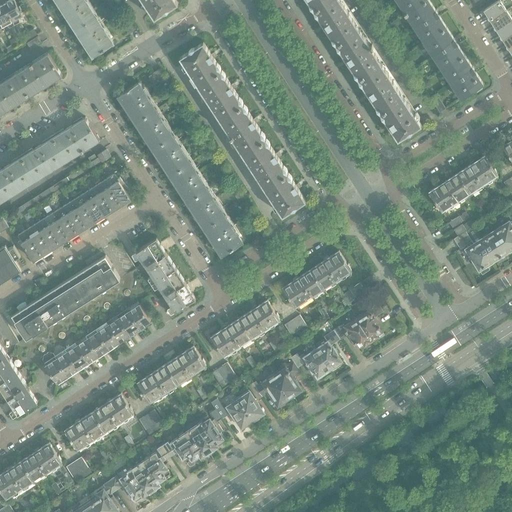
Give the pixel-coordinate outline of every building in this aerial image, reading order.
[(22,11),(19,6),(20,5),(18,6),(14,0),(10,0),(3,4),(15,25),(19,22),(19,18),(23,16),(21,12),(23,11),(22,11)] [(95,15),(87,1),(88,0),(86,0),(85,0),(63,0),(59,3),(76,29),(99,15),(98,13),(95,15)] [(178,3),(176,0),(145,0),(152,10),(150,11),(155,18),(164,13),(167,12),(170,9),(178,3)] [(329,0),(307,0),(310,3),(311,7),(313,9),(314,10),(329,0)] [(360,29),(340,0),(329,0),(314,10),(314,11),(315,14),(318,17),(332,38),(333,41),(336,43),(336,44),(360,29)] [(436,11),(429,0),(396,0),(400,5),(402,4),(407,11),(404,13),(406,16),(408,14),(413,21),(411,23),(414,28),(437,13),(436,12),(436,11)] [(490,19),(511,5),(511,0),(498,0),(484,9),(488,15),(487,16),(488,18),(489,19),(490,19)] [(15,25),(3,4),(0,5),(0,22),(3,27),(7,25),(9,27),(15,25)] [(496,29),(511,18),(511,5),(490,19),(494,25),(494,26),(494,27),(495,28),(496,29)] [(454,39),(447,28),(439,15),(438,15),(437,13),(414,28),(418,34),(420,33),(425,40),(423,41),(424,44),(427,42),(431,49),(429,50),(433,56),(455,42),(454,40),(454,39)] [(114,43),(103,26),(97,17),(99,16),(99,15),(76,29),(93,56),(114,43)] [(134,31),(127,20),(126,21),(124,18),(122,20),(123,22),(122,23),(129,34),(134,31)] [(502,38),(511,32),(511,18),(496,29),(500,35),(500,37),(501,38),(502,38)] [(27,41),(37,34),(33,29),(23,35),(27,41)] [(371,47),(373,46),(374,46),(372,44),(370,45),(360,29),(336,44),(337,45),(338,48),(340,51),(354,72),(355,75),(358,78),(382,63),(371,47)] [(509,48),(511,45),(511,32),(502,38),(503,39),(506,44),(506,45),(506,46),(507,48),(509,48)] [(31,49),(42,42),(38,36),(27,43),(31,49)] [(220,65),(217,63),(203,42),(195,47),(191,48),(189,51),(180,57),(191,75),(193,73),(200,83),(221,69),(220,65)] [(474,69),(465,55),(457,43),(456,43),(455,42),(433,56),(436,61),(438,60),(443,67),(441,68),(442,71),(444,70),(449,77),(447,78),(451,84),(474,69)] [(63,75),(50,54),(49,55),(47,52),(32,61),(33,62),(30,63),(15,72),(30,96),(62,76),(63,75)] [(404,97),(382,63),(358,78),(359,79),(360,83),(363,85),(376,106),(377,110),(380,112),(381,113),(404,97)] [(166,80),(159,69),(154,73),(160,84),(162,83),(163,85),(166,83),(164,81),(166,80)] [(239,97),(236,91),(226,76),(225,73),(222,70),(221,69),(200,83),(222,118),(244,104),(243,103),(242,99),(239,97)] [(482,85),(484,84),(483,83),(474,69),(451,84),(455,90),(457,88),(461,95),(459,97),(460,99),(477,88),(477,89),(482,86),(482,85)] [(0,114),(30,96),(15,72),(0,81),(0,114)] [(157,109),(139,82),(119,95),(136,122),(157,109)] [(422,125),(404,97),(381,113),(382,117),(385,119),(398,140),(407,134),(410,133),(413,130),(422,125)] [(446,108),(438,97),(433,101),(440,112),(446,108)] [(262,131),(260,129),(248,110),(247,107),(244,105),(244,104),(222,118),(233,134),(231,135),(232,137),(234,136),(244,152),(266,138),(265,137),(264,134),(262,131)] [(173,135),(163,119),(157,109),(136,122),(154,148),(173,135)] [(100,140),(85,117),(83,119),(82,117),(74,122),(75,124),(64,130),(63,129),(53,135),(68,160),(83,151),(82,151),(85,149),(85,150),(100,141),(99,140),(100,140)] [(68,160),(53,135),(42,142),(43,143),(33,150),(32,148),(22,155),(37,180),(68,160)] [(191,162),(180,145),(173,135),(154,148),(171,175),(191,162)] [(284,166),(280,160),(270,145),(269,141),(266,139),(266,138),(244,152),(267,186),(288,172),(288,171),(287,168),(284,166)] [(511,139),(503,146),(511,159),(511,161),(511,139)] [(204,151),(211,146),(209,142),(202,147),(204,151)] [(111,156),(107,149),(98,154),(99,157),(102,161),(111,156)] [(37,180),(22,155),(11,161),(12,163),(2,169),(1,168),(0,168),(0,190),(6,199),(37,180)] [(497,172),(494,167),(493,168),(485,155),(475,161),(474,160),(470,163),(469,163),(470,164),(457,173),(470,193),(480,186),(481,189),(483,187),(482,185),(495,177),(496,179),(498,177),(497,175),(498,174),(497,173),(497,172)] [(208,188),(197,172),(191,162),(171,175),(188,201),(208,188)] [(306,200),(301,191),(292,179),(291,175),(289,173),(288,172),(267,186),(273,196),(271,198),(283,215),(291,210),(295,208),(297,206),(306,200)] [(131,199),(118,178),(115,173),(106,179),(122,204),(131,199)] [(460,199),(470,193),(457,173),(444,182),(443,180),(443,181),(439,183),(439,185),(429,191),(438,204),(437,205),(440,210),(441,209),(442,211),(443,210),(445,212),(446,211),(445,209),(458,201),(460,203),(462,201),(460,199)] [(122,204),(106,179),(88,190),(104,216),(122,204)] [(225,215),(214,198),(208,188),(188,201),(205,228),(225,215)] [(104,216),(88,190),(79,196),(96,221),(104,216)] [(96,221),(79,196),(71,201),(87,227),(96,221)] [(500,207),(493,198),(491,199),(497,209),(500,207)] [(497,209),(491,199),(489,201),(495,210),(497,209)] [(87,227),(71,201),(62,207),(78,232),(87,227)] [(511,206),(508,208),(511,213),(509,215),(511,218),(493,230),(502,244),(504,242),(511,252),(511,251),(511,206)] [(78,232),(62,207),(53,213),(69,238),(78,232)] [(69,238),(53,213),(44,218),(60,243),(69,238)] [(243,242),(231,224),(225,215),(205,228),(222,255),(243,242)] [(0,233),(9,227),(2,216),(0,217),(0,233)] [(459,216),(449,222),(453,227),(462,221),(459,216)] [(262,229),(255,218),(254,219),(252,217),(250,218),(251,220),(250,221),(257,232),(262,229)] [(60,243),(44,218),(36,224),(52,249),(60,243)] [(52,249),(36,224),(27,229),(43,255),(52,249)] [(467,231),(463,225),(462,224),(454,229),(458,236),(467,231)] [(43,255),(27,229),(18,235),(34,260),(43,255)] [(511,252),(504,242),(502,244),(493,230),(487,234),(486,233),(480,236),(481,237),(490,251),(488,253),(493,261),(501,256),(502,258),(511,252)] [(490,251),(481,237),(474,242),(467,231),(458,236),(454,239),(461,248),(466,245),(467,247),(466,248),(470,253),(469,254),(470,256),(468,257),(472,263),(474,262),(479,269),(482,267),(483,267),(485,266),(486,268),(494,263),(493,261),(488,253),(490,251)] [(176,268),(162,246),(157,237),(136,251),(144,263),(156,281),(176,268)] [(0,282),(22,269),(16,259),(21,256),(14,245),(13,245),(13,246),(9,248),(6,244),(0,247),(0,282)] [(351,268),(348,263),(347,263),(339,250),(329,257),(328,256),(323,259),(324,260),(311,268),(324,288),(335,281),(336,283),(338,281),(337,280),(349,272),(350,274),(352,273),(350,271),(352,270),(351,268)] [(107,322),(117,315),(127,308),(138,301),(160,287),(156,281),(144,263),(120,278),(106,255),(12,315),(27,337),(15,344),(5,351),(9,358),(18,371),(22,377),(44,363),(55,356),(65,349),(76,342),(86,336),(96,329),(107,322)] [(196,298),(187,284),(176,268),(156,281),(160,287),(176,311),(196,298)] [(313,295),(323,288),(324,288),(311,268),(298,277),(297,276),(293,278),(292,279),(293,280),(283,287),(292,300),(291,300),(294,305),(295,305),(296,306),(297,305),(298,308),(300,306),(299,304),(312,296),(313,298),(315,297),(313,295)] [(360,283),(350,289),(353,294),(363,287),(360,283)] [(363,287),(353,294),(356,299),(366,293),(363,287)] [(380,325),(374,316),(383,311),(377,302),(376,302),(373,298),(369,301),(371,305),(369,307),(370,309),(369,310),(369,309),(356,317),(372,340),(378,336),(379,338),(378,338),(379,338),(384,335),(379,326),(380,326),(379,325),(380,325)] [(280,317),(277,312),(276,312),(267,299),(257,306),(256,305),(252,307),(252,308),(253,309),(240,318),(252,337),(263,331),(264,332),(265,332),(266,331),(265,329),(277,321),(279,323),(280,322),(279,320),(280,319),(279,317),(280,317)] [(151,321),(138,301),(127,308),(140,328),(151,321)] [(140,328),(127,308),(117,315),(130,335),(140,328)] [(329,318),(323,308),(321,309),(327,319),(329,318)] [(327,319),(321,309),(319,311),(325,320),(327,319)] [(130,335),(117,315),(107,322),(119,341),(130,335)] [(307,325),(300,315),(295,318),(302,328),(303,327),(307,325)] [(372,340),(356,317),(343,326),(344,327),(341,328),(339,326),(334,329),(341,338),(348,333),(354,342),(355,342),(356,341),(362,350),(367,346),(366,344),(372,340)] [(242,344),(252,337),(240,318),(226,326),(226,325),(221,328),(222,329),(212,336),(220,349),(219,350),(223,354),(224,355),(226,355),(227,357),(229,355),(228,354),(240,345),(241,347),(243,346),(242,344)] [(302,328),(295,318),(290,321),(297,331),(299,330),(302,328)] [(297,331),(290,321),(285,324),(292,335),(295,332),(297,331)] [(119,341),(107,322),(96,329),(109,348),(119,341)] [(109,348),(96,329),(86,336),(98,355),(109,348)] [(338,354),(334,347),(332,344),(341,338),(334,329),(334,330),(328,334),(332,338),(329,340),(328,339),(315,348),(331,370),(338,365),(337,364),(342,361),(337,355),(338,354)] [(98,355),(86,336),(76,342),(88,362),(98,355)] [(88,362),(76,342),(65,349),(78,368),(88,362)] [(0,383),(18,371),(9,358),(5,351),(0,343),(0,383)] [(206,363),(203,358),(202,358),(194,345),(183,352),(183,351),(178,353),(179,355),(166,363),(179,383),(189,377),(190,378),(192,377),(191,375),(204,367),(205,369),(207,368),(205,366),(206,365),(205,363),(206,363)] [(331,370),(315,348),(304,356),(303,354),(299,356),(297,353),(291,357),(293,360),(298,367),(306,361),(313,371),(314,371),(318,377),(322,374),(324,375),(331,370)] [(78,368),(65,349),(55,356),(67,375),(78,368)] [(67,375),(55,356),(44,363),(57,382),(67,375)] [(291,375),(293,374),(294,375),(300,370),(298,367),(293,360),(273,373),(290,397),(291,396),(292,396),(296,394),(296,392),(301,389),(300,388),(301,387),(298,383),(297,383),(296,383),(296,380),(295,380),(291,375)] [(234,373),(227,362),(222,365),(229,376),(230,375),(234,373)] [(168,390),(178,384),(179,383),(166,363),(153,372),(152,371),(147,374),(148,375),(138,382),(146,395),(149,400),(150,400),(151,401),(152,400),(153,403),(155,401),(154,400),(166,392),(167,393),(169,392),(168,390)] [(229,376),(222,365),(217,368),(224,379),(227,377),(229,376)] [(224,379),(217,368),(212,372),(219,382),(223,380),(224,379)] [(38,401),(29,388),(22,377),(18,371),(0,383),(0,387),(18,415),(38,401)] [(290,397),(273,373),(255,385),(263,396),(269,391),(272,395),(272,397),(274,397),(274,398),(274,400),(276,403),(278,404),(283,401),(285,401),(288,399),(288,398),(290,397)] [(263,396),(255,385),(253,382),(249,385),(258,399),(263,396)] [(261,408),(259,404),(256,400),(250,391),(240,397),(239,396),(237,397),(254,422),(260,418),(259,416),(264,412),(264,410),(262,408),(261,408)] [(134,410),(130,405),(130,406),(121,393),(111,399),(110,398),(106,401),(106,402),(93,411),(106,431),(116,424),(118,426),(120,425),(119,423),(131,414),(133,417),(134,415),(133,413),(134,413),(133,411),(134,410)] [(254,422),(237,397),(236,397),(237,399),(227,406),(238,423),(238,424),(240,427),(241,427),(242,428),(247,424),(248,426),(254,422)] [(227,414),(219,401),(214,405),(216,408),(223,417),(227,414)] [(223,417),(216,408),(211,412),(217,421),(223,417)] [(161,419),(154,409),(149,413),(156,423),(157,422),(161,419)] [(96,437),(106,431),(93,411),(80,420),(79,418),(75,421),(75,423),(65,429),(74,442),(73,443),(76,448),(77,447),(78,449),(79,448),(81,450),(82,449),(81,447),(94,439),(95,440),(97,439),(96,437)] [(156,423),(149,413),(145,415),(151,426),(153,424),(156,423)] [(151,426),(145,415),(140,419),(146,429),(150,426),(151,426)] [(225,437),(221,432),(223,430),(219,424),(218,424),(216,425),(213,420),(210,416),(203,421),(202,420),(196,423),(197,425),(208,441),(209,441),(214,448),(225,441),(223,438),(225,437)] [(208,441),(197,425),(191,429),(190,428),(184,431),(185,433),(201,457),(206,453),(206,454),(213,449),(213,448),(214,448),(209,441),(208,441)] [(201,457),(185,433),(179,436),(179,435),(170,440),(169,439),(163,444),(169,453),(177,448),(181,453),(179,455),(182,460),(184,458),(187,462),(190,465),(191,465),(194,463),(195,462),(194,461),(201,457)] [(62,459),(59,454),(58,455),(50,442),(39,448),(39,447),(34,450),(35,451),(22,460),(35,480),(45,473),(47,475),(48,474),(47,472),(60,463),(61,466),(63,464),(61,462),(62,462),(61,460),(62,459)] [(165,464),(161,459),(169,453),(163,444),(157,447),(158,449),(149,455),(150,456),(144,460),(159,484),(167,479),(165,477),(167,476),(167,475),(170,473),(168,469),(170,467),(167,463),(165,464)] [(88,467),(82,457),(77,460),(83,470),(85,469),(88,467)] [(159,484),(144,460),(143,459),(142,459),(138,462),(139,463),(133,467),(144,484),(143,485),(148,492),(155,488),(155,487),(159,484)] [(25,486),(35,480),(22,460),(9,469),(8,467),(3,470),(4,472),(0,474),(0,488),(2,491),(1,492),(5,497),(5,496),(6,498),(8,497),(9,499),(11,498),(10,496),(23,488),(24,490),(26,488),(25,486)] [(83,470),(77,460),(72,463),(78,473),(81,472),(83,470)] [(78,473),(72,463),(67,466),(73,477),(77,474),(78,473)] [(144,484),(133,467),(132,466),(127,469),(128,471),(118,477),(116,475),(109,479),(109,480),(116,489),(121,485),(119,483),(122,481),(125,486),(124,487),(123,488),(127,495),(129,493),(133,499),(135,497),(136,499),(148,492),(143,485),(144,484)] [(117,502),(113,496),(110,498),(107,493),(109,491),(111,493),(116,489),(109,480),(104,483),(106,485),(90,496),(98,508),(99,508),(101,511),(113,511),(114,511),(117,509),(114,504),(117,502)] [(101,511),(99,508),(98,508),(90,496),(78,503),(83,511),(101,511)] [(83,511),(78,503),(64,511),(62,511),(59,508),(53,511),(52,511),(83,511)]
